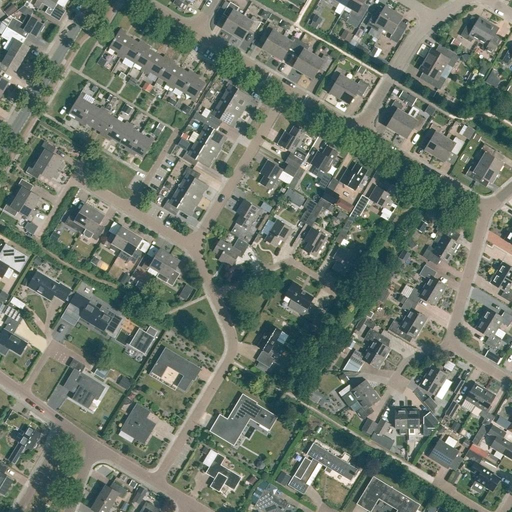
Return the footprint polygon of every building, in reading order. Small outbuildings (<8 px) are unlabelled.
[(37,0),(34,6),(39,9),(44,0),(37,0)] [(59,0),(50,0),(52,1),(45,13),(59,22),(66,11),(63,9),(64,8),(57,4),(59,0)] [(186,0),(176,0),(174,5),(185,12),(191,3),(186,0)] [(340,3),(346,7),(349,0),(326,0),(326,2),(337,8),(340,3)] [(366,11),(361,8),(365,0),(349,0),(346,7),(352,10),(349,15),(350,16),(346,23),(356,29),(360,22),(366,11)] [(227,10),(230,5),(225,2),(222,7),(227,10)] [(18,9),(14,4),(5,12),(9,17),(18,9)] [(233,36),(244,17),(236,13),(239,9),(231,4),(230,5),(227,10),(224,15),(230,19),(223,30),(233,36)] [(23,5),(19,11),(31,19),(35,12),(23,5)] [(384,30),(394,12),(385,6),(378,18),(373,15),(367,25),(377,32),(380,27),(384,30)] [(266,20),(270,14),(264,10),(260,16),(266,20)] [(397,44),(405,30),(398,26),(403,17),(394,12),(384,30),(392,34),(389,39),(397,44)] [(279,24),(281,20),(272,14),(268,19),(273,22),(274,20),(279,24)] [(319,25),(323,20),(315,16),(312,21),(313,22),(319,25)] [(36,38),(44,25),(32,18),(31,19),(26,17),(22,24),(13,18),(11,17),(1,24),(2,24),(22,36),(25,31),(36,38)] [(255,34),(262,23),(253,17),(251,22),(244,17),(233,36),(243,42),(249,31),(255,34)] [(479,41),(488,24),(479,19),(473,28),(467,25),(460,36),(471,42),(474,38),(479,41)] [(286,31),(290,25),(284,21),(280,27),(286,31)] [(18,42),(22,36),(2,24),(0,26),(0,34),(2,36),(15,44),(9,52),(23,60),(30,48),(18,42)] [(262,50),(272,55),(283,38),(276,34),(279,29),(270,24),(263,35),(269,39),(262,50)] [(498,30),(488,24),(479,41),(484,43),(481,48),(492,54),(498,43),(492,39),(498,30)] [(120,57),(131,39),(124,34),(126,32),(121,29),(110,47),(118,53),(117,55),(120,57)] [(348,43),(353,35),(345,30),(340,38),(348,43)] [(309,46),(313,40),(305,35),(302,41),(309,46)] [(295,54),(301,42),(293,37),(290,42),(283,38),(272,55),(282,62),(289,51),(295,54)] [(134,62),(145,44),(140,41),(138,43),(131,39),(120,57),(124,59),(126,57),(134,62)] [(457,49),(461,43),(454,39),(450,45),(457,49)] [(310,47),(301,42),(295,54),(300,57),(293,68),(304,74),(314,56),(307,52),(310,47)] [(145,72),(156,54),(149,50),(151,48),(145,44),(134,62),(143,68),(142,70),(145,72)] [(369,51),(358,44),(354,51),(365,58),(369,51)] [(366,59),(385,70),(389,63),(378,57),(381,51),(375,47),(371,53),(370,53),(366,59)] [(453,68),(459,57),(447,50),(443,56),(432,49),(425,60),(443,70),(446,64),(453,68)] [(511,59),(511,50),(509,49),(501,62),(508,66),(511,59)] [(336,60),(339,55),(333,51),(329,56),(336,60)] [(0,69),(1,70),(4,65),(16,72),(23,60),(9,52),(4,61),(0,58),(0,69)] [(159,77),(170,59),(164,56),(163,58),(156,54),(145,72),(149,74),(150,72),(159,77)] [(325,72),(332,61),(324,56),(321,60),(314,56),(304,74),(313,80),(320,69),(325,72)] [(170,87),(181,69),(174,65),(175,63),(170,59),(159,77),(167,82),(166,84),(170,87)] [(440,76),(443,70),(425,60),(419,70),(431,77),(427,83),(440,90),(446,80),(440,76)] [(484,76),(488,69),(482,66),(478,73),(479,74),(478,76),(484,79),(485,77),(484,76)] [(330,94),(340,99),(350,81),(344,77),(346,73),(338,68),(331,79),(337,83),(330,94)] [(0,93),(2,95),(9,82),(0,76),(0,74),(2,71),(0,69),(0,93)] [(183,92),(194,74),(189,71),(188,73),(181,69),(170,87),(174,89),(175,87),(183,92)] [(487,82),(496,86),(502,74),(493,69),(487,82)] [(471,86),(478,76),(472,72),(465,83),(471,86)] [(195,102),(206,84),(199,79),(200,78),(194,74),(183,92),(192,97),(191,99),(195,102)] [(240,91),(243,86),(231,78),(225,75),(223,79),(228,83),(226,86),(229,88),(224,95),(244,107),(250,97),(240,91)] [(134,87),(138,81),(132,77),(128,83),(134,87)] [(362,98),(369,86),(360,81),(358,86),(350,81),(340,99),(350,106),(356,95),(362,98)] [(96,94),(99,89),(94,86),(91,91),(96,94)] [(433,97),(436,93),(428,89),(426,93),(433,97)] [(416,101),(408,96),(409,96),(402,92),(399,98),(405,101),(407,102),(406,104),(411,108),(416,101)] [(81,123),(92,105),(83,100),(85,97),(81,95),(69,114),(76,118),(75,120),(81,123)] [(239,118),(245,108),(246,108),(244,107),(224,95),(218,105),(238,117),(239,118)] [(397,133),(408,116),(401,112),(404,107),(401,105),(403,101),(398,98),(396,102),(395,102),(388,113),(394,116),(387,127),(397,133)] [(201,104),(197,111),(202,114),(206,106),(201,104)] [(94,129),(105,110),(102,108),(100,110),(92,105),(81,123),(86,126),(87,124),(94,129)] [(128,115),(132,109),(127,105),(123,112),(128,115)] [(188,115),(191,109),(186,105),(182,111),(188,115)] [(232,127),(238,117),(218,105),(214,112),(211,111),(206,118),(219,126),(222,121),(232,127)] [(105,138),(116,120),(108,114),(109,112),(105,110),(94,129),(101,133),(100,135),(105,138)] [(145,115),(141,121),(147,124),(150,118),(145,115)] [(419,132),(426,121),(417,115),(415,120),(408,116),(397,133),(407,139),(413,128),(419,132)] [(226,137),(216,131),(219,126),(206,118),(202,126),(204,128),(200,135),(220,147),(226,137)] [(119,143),(130,125),(126,123),(125,125),(116,120),(105,138),(110,141),(112,139),(119,143)] [(130,153),(141,134),(133,129),(134,127),(130,125),(119,143),(126,148),(124,150),(130,153)] [(425,150),(435,156),(446,139),(439,134),(442,130),(433,125),(426,136),(432,139),(425,150)] [(462,136),(467,128),(464,126),(459,134),(462,136)] [(469,140),(475,131),(468,126),(467,128),(462,136),(469,140)] [(296,149),(306,134),(295,127),(290,135),(286,132),(278,145),(291,153),(285,163),(288,164),(298,170),(303,162),(295,157),(299,150),(296,149)] [(221,148),(220,147),(200,135),(194,132),(189,140),(195,144),(194,145),(214,157),(215,158),(221,148)] [(144,158),(155,140),(151,137),(150,140),(141,134),(130,153),(135,156),(136,154),(144,158)] [(457,154),(464,144),(456,138),(453,143),(446,139),(435,156),(445,162),(452,151),(457,154)] [(53,154),(56,149),(45,142),(41,148),(46,151),(40,160),(57,170),(59,168),(62,170),(65,165),(62,163),(63,160),(53,154)] [(208,167),(214,157),(194,145),(189,152),(187,151),(182,159),(195,166),(198,161),(208,167)] [(484,156),(480,163),(498,174),(503,164),(493,158),(496,152),(484,145),(479,153),(484,156)] [(326,174),(339,154),(328,147),(323,155),(319,152),(311,165),(326,174)] [(38,179),(41,174),(51,180),(53,178),(56,180),(59,174),(56,172),(57,170),(40,160),(35,169),(30,167),(27,172),(38,179)] [(271,191),(284,170),(268,161),(261,174),(265,177),(260,184),(271,191)] [(498,174),(480,163),(475,170),(471,167),(466,176),(477,183),(481,177),(492,184),(498,174)] [(293,178),(298,170),(288,164),(283,172),(293,178)] [(355,192),(368,171),(356,164),(352,172),(347,169),(340,182),(355,192)] [(186,175),(181,183),(202,195),(208,186),(198,180),(201,175),(187,167),(183,174),(186,175)] [(288,187),(293,190),(299,181),(294,177),(288,187)] [(24,188),(18,197),(35,207),(36,206),(39,208),(42,203),(39,201),(41,198),(31,192),(34,186),(22,179),(19,185),(24,188)] [(321,198),(334,206),(340,195),(334,192),(339,182),(333,179),(321,198)] [(384,209),(397,189),(386,182),(381,190),(376,187),(369,199),(362,195),(349,217),(355,220),(357,216),(360,217),(367,204),(369,200),(384,209)] [(203,196),(202,195),(181,183),(175,193),(196,205),(197,206),(203,196)] [(289,201),(294,197),(289,191),(284,195),(289,201)] [(196,205),(175,193),(171,200),(168,198),(164,206),(177,214),(180,209),(190,215),(196,205)] [(29,217),(30,215),(34,217),(37,212),(33,210),(35,207),(18,197),(12,207),(8,204),(4,210),(16,217),(19,211),(29,217)] [(353,206),(340,198),(336,205),(349,213),(353,206)] [(306,212),(311,215),(317,204),(308,199),(303,207),(307,209),(306,212)] [(320,199),(317,204),(311,215),(317,218),(323,208),(331,213),(334,207),(320,199)] [(248,230),(260,210),(245,200),(237,213),(241,216),(237,223),(248,230)] [(272,208),(263,203),(260,208),(269,213),(272,208)] [(85,227),(95,210),(85,205),(80,214),(74,210),(67,222),(78,229),(80,225),(85,227)] [(100,226),(105,217),(95,210),(85,227),(88,229),(85,233),(98,241),(105,229),(100,226)] [(336,218),(344,223),(348,217),(340,212),(336,218)] [(392,214),(388,221),(392,224),(396,216),(392,214)] [(343,239),(355,220),(349,217),(338,236),(343,239)] [(285,243),(293,230),(278,220),(265,241),(277,248),(281,240),(285,243)] [(422,233),(427,225),(421,220),(415,229),(422,233)] [(438,244),(453,253),(459,243),(447,236),(451,229),(440,223),(436,230),(438,231),(436,235),(438,236),(434,241),(438,244)] [(36,230),(29,226),(26,231),(33,235),(36,230)] [(110,249),(113,245),(122,250),(133,233),(123,227),(117,236),(112,233),(104,245),(110,249)] [(309,244),(306,248),(304,251),(315,258),(328,238),(312,228),(305,241),(309,244)] [(56,242),(60,236),(54,232),(50,238),(56,242)] [(135,264),(142,252),(137,248),(142,239),(133,233),(122,250),(132,256),(129,260),(135,264)] [(214,251),(222,256),(219,260),(232,268),(238,257),(242,259),(250,246),(239,239),(233,248),(220,240),(214,251)] [(411,249),(416,245),(412,239),(407,243),(411,249)] [(349,243),(344,240),(341,246),(333,259),(338,261),(333,269),(344,276),(357,255),(345,248),(349,243)] [(438,244),(435,250),(429,246),(422,257),(431,262),(435,255),(442,259),(448,262),(453,253),(438,244)] [(0,256),(0,276),(2,278),(4,275),(9,278),(13,271),(19,275),(29,258),(7,245),(0,256)] [(122,250),(118,257),(127,263),(129,260),(132,256),(122,250)] [(159,273),(160,273),(170,256),(160,250),(155,259),(149,256),(142,268),(148,272),(150,267),(159,273)] [(159,273),(156,277),(166,283),(167,283),(173,287),(180,274),(174,271),(180,262),(170,256),(160,273),(159,273)] [(39,267),(44,262),(38,257),(33,262),(39,267)] [(96,266),(100,260),(94,257),(90,262),(96,266)] [(511,267),(503,262),(496,273),(511,282),(511,267)] [(428,280),(425,286),(441,296),(447,286),(434,277),(437,272),(425,265),(419,275),(428,280)] [(64,301),(71,290),(60,284),(59,286),(37,272),(28,287),(51,300),(54,295),(64,301)] [(511,290),(509,288),(511,283),(511,282),(496,273),(490,283),(504,291),(501,297),(510,303),(511,299),(511,290)] [(394,285),(397,279),(390,275),(387,281),(394,285)] [(146,292),(149,287),(139,281),(136,286),(146,292)] [(187,283),(179,296),(186,300),(194,288),(187,283)] [(313,324),(321,311),(312,306),(310,305),(314,299),(300,291),(301,288),(293,283),(285,296),(293,301),(290,309),(304,317),(304,318),(313,324)] [(435,306),(441,296),(425,286),(421,292),(414,288),(407,299),(417,305),(421,298),(435,306)] [(377,300),(382,303),(388,293),(383,290),(377,300)] [(0,300),(5,303),(9,295),(2,291),(0,293),(0,300)] [(112,318),(88,304),(90,302),(76,294),(70,305),(83,312),(80,317),(104,331),(112,318)] [(402,305),(406,299),(400,296),(397,301),(402,305)] [(22,310),(26,304),(14,297),(10,303),(22,310)] [(414,310),(417,305),(407,299),(401,308),(409,313),(405,319),(421,328),(428,318),(414,310)] [(10,315),(13,309),(7,305),(2,313),(7,316),(8,314),(10,315)] [(508,327),(511,320),(511,315),(505,312),(501,317),(488,308),(481,319),(498,329),(501,323),(508,327)] [(9,317),(8,317),(5,323),(12,327),(9,333),(4,330),(0,336),(0,343),(20,356),(27,344),(13,335),(20,323),(9,317)] [(366,326),(371,328),(373,330),(376,325),(364,317),(356,331),(361,334),(366,326)] [(415,339),(421,328),(405,319),(401,324),(394,320),(388,330),(398,336),(402,331),(415,339)] [(494,335),(498,329),(481,319),(475,329),(489,337),(485,343),(495,349),(501,339),(494,335)] [(257,361),(262,364),(260,367),(266,371),(268,368),(270,369),(275,360),(270,357),(273,353),(270,351),(282,332),(269,324),(264,332),(266,333),(257,347),(264,351),(263,353),(262,353),(257,361)] [(130,347),(148,354),(158,330),(150,326),(148,331),(139,327),(130,347)] [(372,343),(368,349),(384,359),(391,349),(377,341),(381,335),(373,330),(371,328),(364,339),(372,343)] [(351,350),(356,343),(349,339),(345,346),(351,350)] [(166,348),(152,372),(161,377),(168,365),(184,375),(177,387),(185,391),(194,376),(197,377),(201,369),(166,348)] [(378,370),(384,359),(368,349),(364,355),(356,350),(350,359),(362,367),(365,361),(378,370)] [(105,388),(83,375),(79,372),(83,366),(79,363),(64,387),(71,391),(75,384),(80,387),(75,394),(72,399),(88,409),(95,399),(97,400),(105,388)] [(95,374),(106,379),(111,368),(101,363),(95,374)] [(442,386),(448,375),(432,365),(425,376),(442,386)] [(124,376),(119,384),(128,390),(133,382),(124,376)] [(436,396),(442,386),(425,376),(419,386),(436,396)] [(450,391),(457,395),(465,382),(458,378),(450,391)] [(358,401),(373,390),(366,380),(353,389),(349,385),(338,393),(345,402),(354,396),(358,401)] [(476,406),(485,389),(475,383),(465,400),(476,406)] [(486,412),(496,396),(485,389),(476,406),(482,410),(479,415),(485,418),(488,413),(486,412)] [(371,407),(380,400),(373,390),(358,401),(362,407),(356,411),(363,420),(374,412),(371,407)] [(317,405),(322,398),(315,393),(310,401),(317,405)] [(218,418),(210,431),(232,444),(252,411),(273,424),(277,417),(256,404),(257,403),(243,395),(233,410),(236,412),(229,425),(218,418)] [(434,410),(437,406),(436,405),(429,397),(424,402),(432,411),(434,410)] [(452,418),(459,405),(453,402),(446,414),(452,418)] [(144,444),(157,424),(147,418),(151,411),(137,403),(121,430),(144,444)] [(8,424),(9,422),(22,430),(17,440),(20,442),(20,443),(32,450),(42,434),(34,429),(37,425),(8,408),(1,420),(8,424)] [(419,409),(407,410),(407,429),(420,429),(419,409)] [(407,429),(407,410),(395,410),(395,429),(400,429),(400,434),(407,434),(407,429)] [(439,423),(430,412),(423,417),(423,426),(426,429),(436,429),(439,423)] [(252,419),(249,423),(263,432),(266,427),(252,419)] [(368,419),(362,430),(371,435),(377,424),(368,419)] [(383,437),(390,424),(381,420),(374,432),(383,437)] [(456,432),(461,425),(455,421),(450,429),(456,432)] [(481,440),(488,427),(483,424),(475,437),(481,440)] [(511,460),(511,459),(511,443),(503,438),(506,433),(493,425),(488,434),(496,439),(491,447),(511,460)] [(448,469),(459,452),(439,440),(429,457),(448,469)] [(467,448),(470,443),(465,440),(462,445),(467,448)] [(351,481),(358,470),(314,443),(307,455),(314,459),(301,480),(294,476),(288,485),(304,495),(322,464),(351,481)] [(481,449),(472,444),(469,449),(478,454),(485,459),(488,454),(481,449)] [(493,492),(501,479),(488,471),(489,470),(479,464),(483,458),(469,449),(465,456),(475,462),(470,470),(479,476),(476,480),(485,486),(485,487),(493,492)] [(234,490),(242,478),(221,465),(225,458),(218,454),(214,461),(213,461),(206,473),(215,479),(211,486),(220,492),(224,484),(234,490)] [(264,467),(264,463),(261,461),(258,462),(256,464),(256,468),(259,470),(262,469),(264,467)] [(0,493),(4,496),(14,480),(4,474),(9,467),(0,462),(0,493)] [(450,481),(456,483),(460,472),(454,470),(450,481)] [(285,487),(291,477),(282,472),(276,481),(285,487)] [(416,511),(417,510),(420,505),(374,477),(368,486),(374,490),(363,508),(369,511),(371,511),(379,499),(398,510),(396,511),(416,511)] [(293,511),(296,508),(271,493),(275,487),(263,479),(250,499),(257,503),(255,506),(264,511),(293,511)] [(122,498),(127,491),(113,483),(110,488),(105,485),(99,497),(112,505),(118,496),(122,498)] [(139,505),(144,496),(138,493),(133,501),(139,505)] [(108,511),(112,505),(99,497),(91,509),(96,511),(108,511)] [(157,511),(159,510),(146,502),(140,511),(157,511)]
